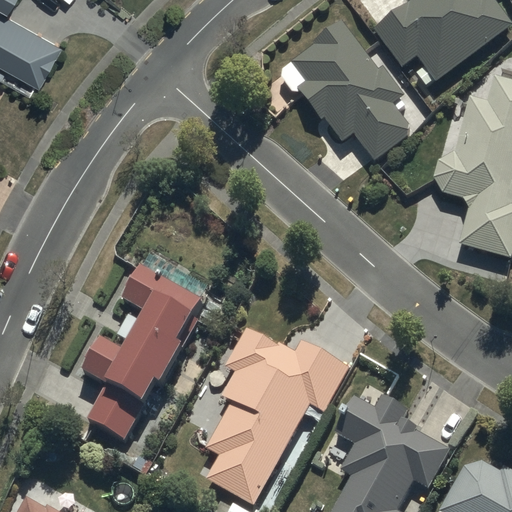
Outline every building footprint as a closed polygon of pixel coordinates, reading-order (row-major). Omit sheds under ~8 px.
[(0,0),(0,66),(39,88),(62,46),(4,14),(12,0),(0,0)] [(419,66),(438,91),(511,33),(511,30),(488,0),(416,0),(374,33),(406,75),(419,66)] [(421,131),(344,31),(285,75),(344,153),(356,144),(374,166),(421,131)] [(511,265),(511,212),(511,207),(511,86),(496,82),(488,107),(472,102),(455,160),(440,168),(435,185),(444,201),(472,209),(459,252),(511,267),(511,265)] [(87,429),(125,450),(206,309),(144,274),(124,311),(147,324),(125,363),(101,350),(82,382),(106,396),(87,429)] [(207,487),(248,511),(257,511),(312,415),(326,422),(354,373),(303,344),(294,360),(250,335),(227,375),(237,379),(222,405),(233,412),(207,456),(220,464),(207,487)] [(353,484),(336,511),(403,511),(416,489),(429,496),(453,454),(361,402),(337,444),(356,455),(342,478),(353,484)] [(511,511),(511,479),(479,460),(448,511),(511,511)]
